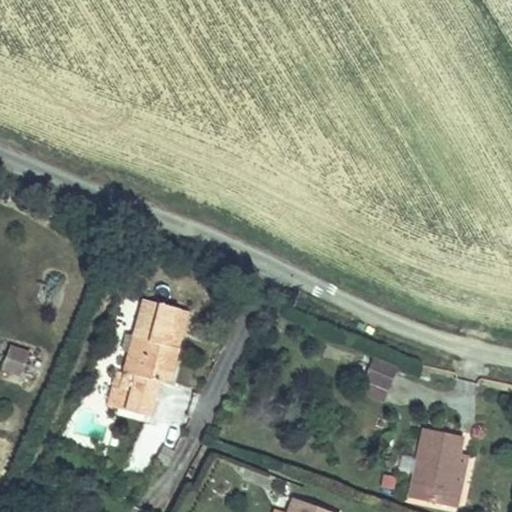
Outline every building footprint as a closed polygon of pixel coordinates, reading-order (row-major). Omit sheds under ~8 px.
[(116,372),(107,406),(147,418),(158,382),(168,386),(188,312),(142,301),(125,374),(116,372)] [(0,372),(22,381),(32,354),(9,345),(0,368),(0,372)] [(358,395),(384,405),(399,368),(373,358),(358,395)] [(455,508),(459,490),(451,488),(457,468),(450,466),(455,452),(460,453),(464,439),(424,427),(405,493),(455,508)] [(451,488),(459,490),(469,456),(460,453),(455,452),(450,466),(457,468),(451,488)] [(285,511),(338,511),(293,494),(285,511)]
